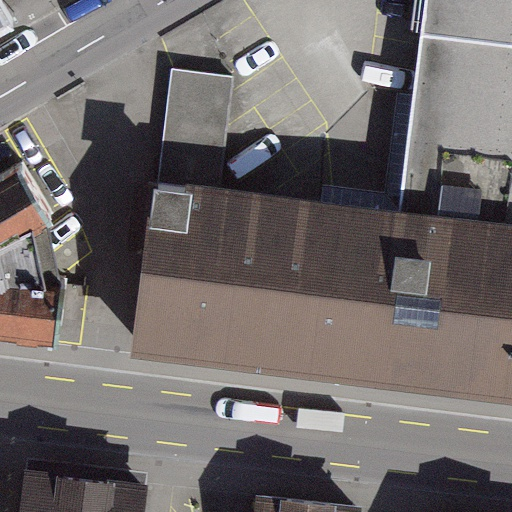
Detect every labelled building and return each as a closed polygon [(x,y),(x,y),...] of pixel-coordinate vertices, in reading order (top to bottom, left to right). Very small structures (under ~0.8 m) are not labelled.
[(0,0),(0,17),(16,8),(11,0),(0,0)] [(160,174),(148,173),(126,357),(511,399),(511,0),(430,0),(402,206),(219,182),(160,174)] [(232,81),(170,74),(160,174),(219,182),(232,81)] [(25,173),(0,186),(0,333),(63,340),(66,281),(0,271),(0,237),(48,213),(25,173)] [(138,511),(141,479),(33,471),(30,511),(138,511)]
